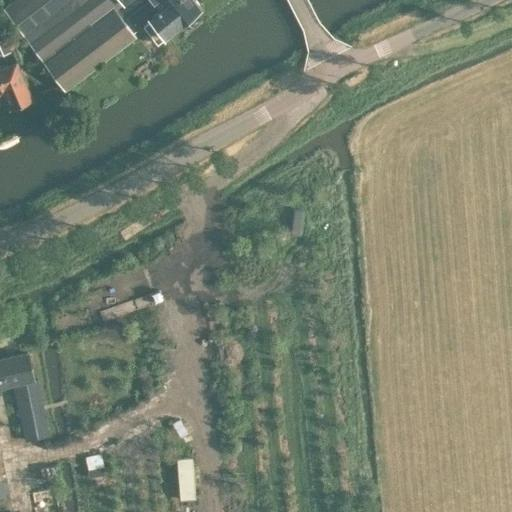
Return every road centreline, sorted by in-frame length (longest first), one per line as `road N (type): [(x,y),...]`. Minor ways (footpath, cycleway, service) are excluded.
road 1 (track): [(0,287),(139,222),(207,180),(271,132),(334,61)]
road 2 (tertiary): [(0,231),(73,207),(334,61)]
road 3 (unclassified): [(334,61),(471,0)]
